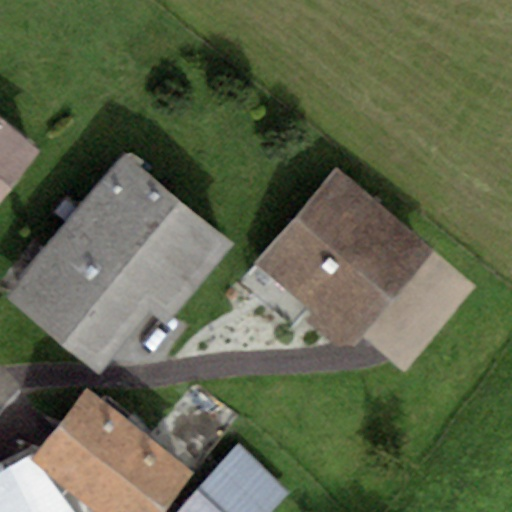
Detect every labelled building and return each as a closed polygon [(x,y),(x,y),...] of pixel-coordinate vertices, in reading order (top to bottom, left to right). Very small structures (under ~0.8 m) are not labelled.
[(0,201),(38,154),(0,122),(0,201)] [(125,154),(4,295),(97,373),(150,310),(167,324),(235,246),(125,154)] [(434,250),(338,169),(255,267),(350,347),(434,250)] [(163,511),(193,474),(87,392),(32,462),(97,511),(163,511)] [(196,492),(218,511),(272,511),(290,493),(238,446),(196,492)] [(29,457),(0,472),(0,511),(70,511),(40,471),(31,464),(29,457)] [(218,511),(196,492),(177,511),(218,511)]
